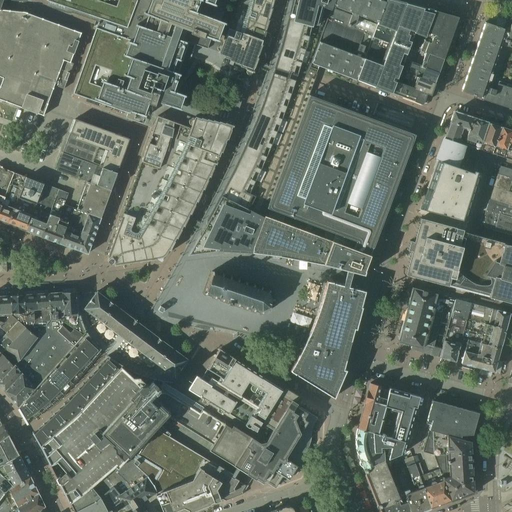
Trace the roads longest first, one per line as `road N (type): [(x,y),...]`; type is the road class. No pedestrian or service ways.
road 1 (residential): [(361,356),(376,284),(434,121)]
road 2 (residential): [(210,336),(339,414)]
road 3 (residential): [(226,511),(344,472)]
